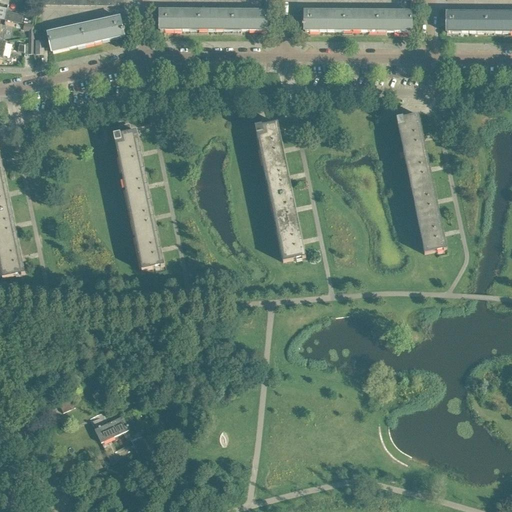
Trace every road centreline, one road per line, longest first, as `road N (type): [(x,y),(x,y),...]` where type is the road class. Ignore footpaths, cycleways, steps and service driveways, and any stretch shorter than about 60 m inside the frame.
road 1 (residential): [(430,59),(423,91),(290,89),(284,57)]
road 2 (residential): [(142,60),(143,94),(21,120),(15,87)]
road 3 (residential): [(430,59),(284,57)]
road 4 (residential): [(284,57),(142,60)]
road 5 (residential): [(142,60),(15,87)]
road 6 (unclassified): [(0,399),(62,511)]
